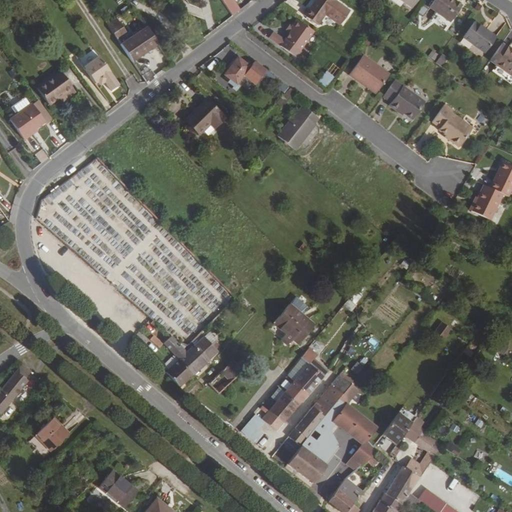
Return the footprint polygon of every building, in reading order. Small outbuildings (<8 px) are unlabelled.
[(222,0),(233,16),(242,10),(235,0),(222,0)] [(338,32),(349,19),(322,0),(319,0),(307,16),(306,15),(301,21),(315,32),(324,21),(338,32)] [(368,0),(365,5),(371,9),(377,0),(368,0)] [(391,0),(412,14),(421,0),(391,0)] [(452,30),(463,14),(442,0),(441,0),(431,16),(452,30)] [(115,38),(125,32),(116,18),(106,25),(115,38)] [(316,39),(298,26),(292,34),(296,36),(293,40),(288,47),(283,54),(298,65),(303,58),(316,39)] [(119,45),(132,62),(158,45),(145,27),(119,45)] [(481,35),(482,33),(474,28),(464,43),(486,58),(495,44),(481,35)] [(288,47),(277,39),(272,45),(283,54),(288,47)] [(511,81),(511,53),(510,52),(509,53),(504,49),(492,65),(511,81)] [(442,53),(436,62),(441,66),(448,57),(442,53)] [(364,56),(350,74),(376,94),(390,75),(364,56)] [(111,94),(119,88),(99,60),(84,70),(95,87),(98,85),(100,89),(105,85),(111,94)] [(252,73),(239,63),(226,80),(239,90),(247,79),(259,88),(268,76),(256,67),(252,73)] [(141,76),(147,85),(155,79),(149,70),(141,76)] [(327,71),(319,82),(327,88),(336,77),(327,71)] [(67,100),(76,94),(61,72),(37,89),(48,106),(64,96),(67,100)] [(426,102),(396,80),(385,96),(393,102),(391,104),(400,111),(401,109),(405,112),(414,119),(426,102)] [(292,96),(288,91),(275,107),(279,111),(292,96)] [(18,115),(32,105),(27,99),(13,108),(18,115)] [(32,135),(31,133),(35,130),(44,124),(51,119),(38,101),(32,105),(18,115),(9,121),(23,141),(32,135)] [(454,111),(446,105),(433,122),(442,128),(440,131),(447,136),(451,139),(450,140),(460,148),(474,129),(453,114),(454,111)] [(224,124),(206,106),(185,126),(198,140),(210,129),(214,134),(224,124)] [(319,117),(303,106),(280,137),(297,149),(319,117)] [(511,164),(504,160),(490,189),(503,195),(508,197),(511,190),(511,189),(511,164)] [(478,197),(476,197),(470,210),(491,220),(503,195),(490,189),(484,186),(478,197)] [(280,345),(286,350),(291,345),(295,349),(312,330),(287,309),(272,328),(284,339),(280,345)] [(435,335),(446,340),(452,327),(440,322),(435,335)] [(149,342),(160,348),(164,342),(152,336),(149,342)] [(173,344),(169,341),(163,347),(177,363),(184,357),(184,356),(173,344)] [(202,342),(193,350),(207,365),(216,357),(214,355),(217,352),(214,348),(210,351),(202,342)] [(177,365),(190,379),(207,365),(193,350),(185,358),(178,364),(177,365)] [(306,371),(292,388),(306,399),(324,378),(319,374),(320,373),(311,366),(313,363),(304,357),(298,364),(306,371)] [(357,375),(364,367),(358,362),(351,369),(357,375)] [(164,377),(177,392),(190,379),(177,365),(164,377)] [(27,380),(30,377),(21,369),(0,395),(0,418),(27,384),(24,381),(27,380)] [(228,373),(227,374),(235,384),(240,379),(232,369),(230,371),(228,373)] [(227,374),(222,378),(230,388),(235,384),(227,374)] [(351,388),(339,378),(337,381),(349,391),(351,388)] [(344,396),(349,391),(337,381),(332,387),(344,396)] [(278,399),(284,392),(279,387),(273,395),(278,399)] [(339,402),(344,396),(332,387),(328,392),(339,402)] [(292,388),(284,398),(297,410),(306,399),(292,388)] [(342,408),(346,404),(349,407),(357,396),(349,391),(344,396),(339,402),(337,404),(342,408)] [(339,402),(328,392),(311,413),(323,422),(337,404),(339,402)] [(297,410),(284,398),(268,417),(282,428),(297,410)] [(342,408),(337,404),(323,422),(301,450),(297,455),(287,469),(313,489),(326,471),(315,462),(332,439),(327,435),(333,427),(346,411),(342,408)] [(377,435),(346,411),(333,427),(362,448),(351,461),(361,471),(377,457),(372,452),(367,447),(377,435)] [(289,440),(301,450),(323,422),(311,413),(289,440)] [(275,436),(282,428),(268,417),(261,425),(275,436)] [(382,440),(396,450),(402,440),(410,429),(397,419),(382,440)] [(68,439),(52,423),(37,438),(53,454),(68,439)] [(458,434),(461,427),(453,423),(450,430),(458,434)] [(403,507),(408,500),(429,466),(438,452),(432,447),(422,440),(422,438),(420,437),(421,435),(411,428),(410,429),(402,440),(427,458),(415,474),(407,468),(404,473),(401,471),(392,488),(386,495),(403,507)] [(426,434),(422,440),(432,447),(435,443),(431,438),(426,434)] [(283,447),(288,448),(297,455),(301,450),(289,440),(283,447)] [(460,457),(464,451),(449,443),(445,449),(460,457)] [(83,468),(44,506),(50,511),(68,511),(98,482),(83,468)] [(123,511),(135,497),(110,478),(98,494),(120,511),(123,511)] [(361,481),(359,483),(353,478),(346,483),(328,506),(327,507),(333,511),(354,511),(351,509),(353,506),(348,502),(363,482),(361,481)] [(458,511),(427,488),(418,499),(435,511),(458,511)] [(403,507),(386,495),(375,511),(399,511),(402,509),(403,507)] [(405,511),(415,511),(418,508),(408,500),(403,507),(402,509),(406,511),(405,511)]
